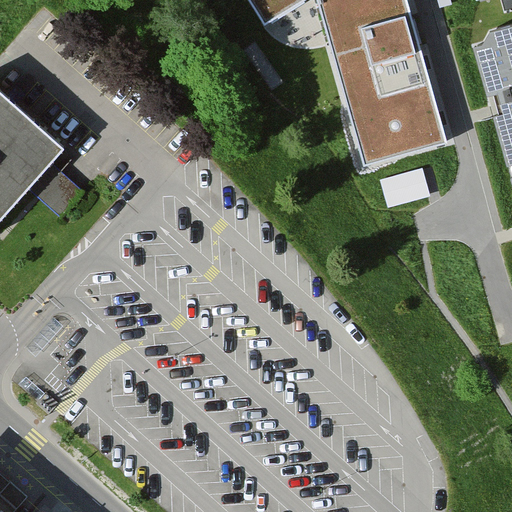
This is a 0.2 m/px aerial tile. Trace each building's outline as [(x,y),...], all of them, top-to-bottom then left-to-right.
[(442,140),(403,0),(254,0),(266,19),(296,0),(321,0),(366,161),(442,140)] [(511,18),(474,29),(511,163),(511,18)] [(0,217),(68,141),(0,81),(0,217)] [(388,205),(431,196),(424,165),(382,174),(388,205)] [(63,326),(53,317),(25,347),(35,357),(63,326)]
